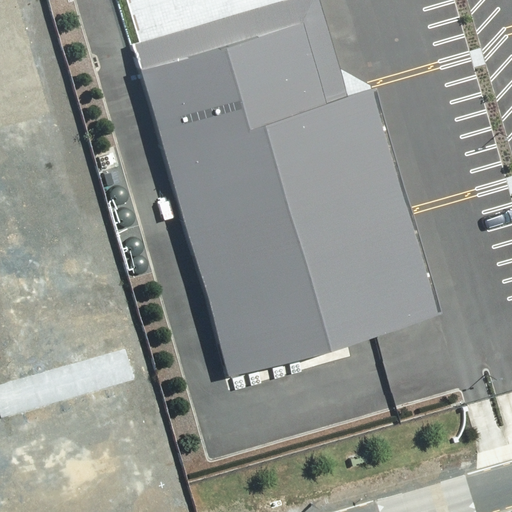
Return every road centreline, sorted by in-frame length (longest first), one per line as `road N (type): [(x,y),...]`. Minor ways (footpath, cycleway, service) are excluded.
road 1 (unknown): [(90,0),(210,392),(246,406),(480,337)]
road 2 (residential): [(0,390),(121,353)]
